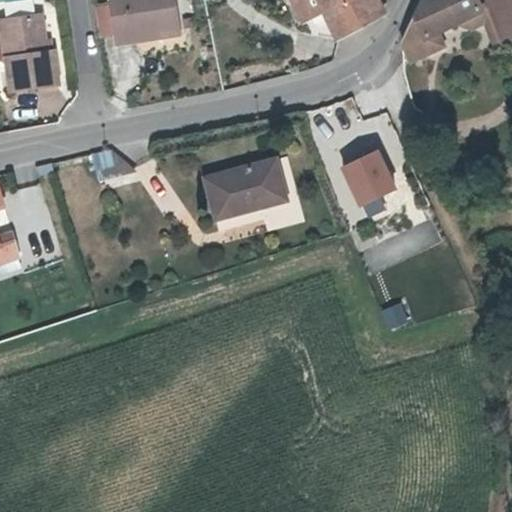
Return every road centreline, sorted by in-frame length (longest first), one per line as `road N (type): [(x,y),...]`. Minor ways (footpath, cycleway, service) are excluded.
road 1 (tertiary): [(412,0),(383,47),(354,71),(98,137)]
road 2 (track): [(511,377),(354,71)]
road 3 (residential): [(80,0),(98,137)]
